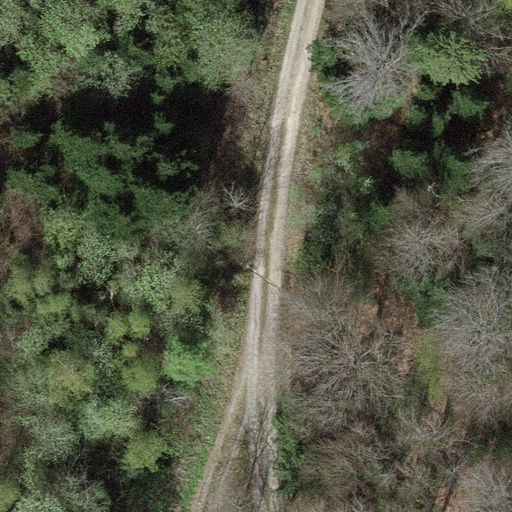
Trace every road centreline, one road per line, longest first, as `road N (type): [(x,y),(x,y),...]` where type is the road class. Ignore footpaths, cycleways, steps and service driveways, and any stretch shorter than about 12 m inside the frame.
road 1 (track): [(265,335),(279,170),(320,0)]
road 2 (track): [(193,511),(265,335)]
road 3 (track): [(271,511),(265,335)]
